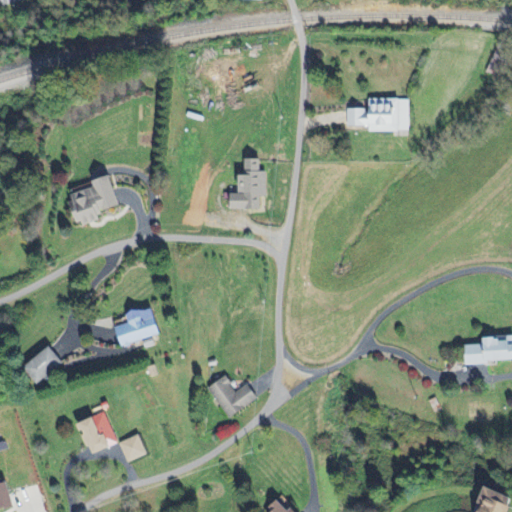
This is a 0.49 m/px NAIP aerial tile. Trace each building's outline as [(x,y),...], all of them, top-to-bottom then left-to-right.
[(350,111),(349,128),(372,128),(372,133),(411,134),(411,101),(372,101),(372,112),(350,111)] [(234,209),(264,209),(264,197),(270,197),(270,172),(262,172),(262,159),(246,159),(246,194),(234,194),(234,209)] [(73,196),(77,208),(75,208),(80,226),(100,221),(99,215),(123,208),(114,177),(97,182),(99,188),(73,196)] [(120,327),(125,346),(164,336),(157,308),(130,314),(133,324),(120,327)] [(468,346),(469,364),(511,361),(511,337),(487,339),(488,345),(468,346)] [(65,367),(54,349),(23,367),(34,385),(65,367)] [(208,391),(231,421),(261,398),(250,384),(239,393),(227,377),(208,391)] [(85,422),(95,454),(120,446),(110,415),(85,422)] [(150,457),(144,436),(123,442),(129,463),(150,457)] [(0,511),(10,509),(5,486),(0,487),(0,511)] [(511,511),(511,510),(511,496),(488,487),(477,511),(511,511)] [(298,511),(295,509),(292,511),(283,502),(272,511),(298,511)]
